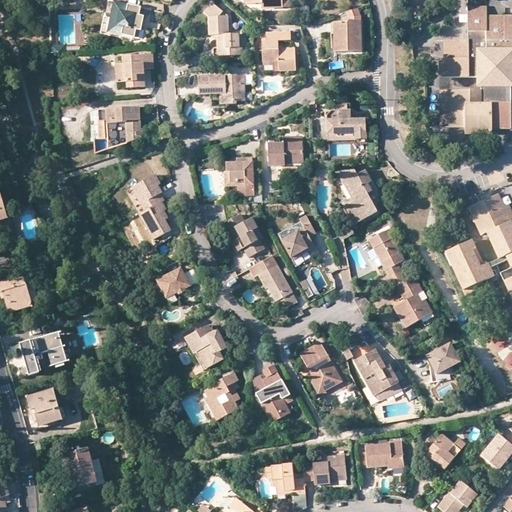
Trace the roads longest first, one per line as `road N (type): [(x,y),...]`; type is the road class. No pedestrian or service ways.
road 1 (residential): [(174,143),(200,243),(237,308),(259,329),(277,333),(328,313),(347,318)]
road 2 (residential): [(385,77),(336,79),(238,126),(174,143)]
road 3 (residential): [(385,77),(392,149),(405,164),(444,177),(511,158)]
road 4 (residential): [(174,143),(165,54),(185,0)]
road 5 (residential): [(29,511),(0,375)]
